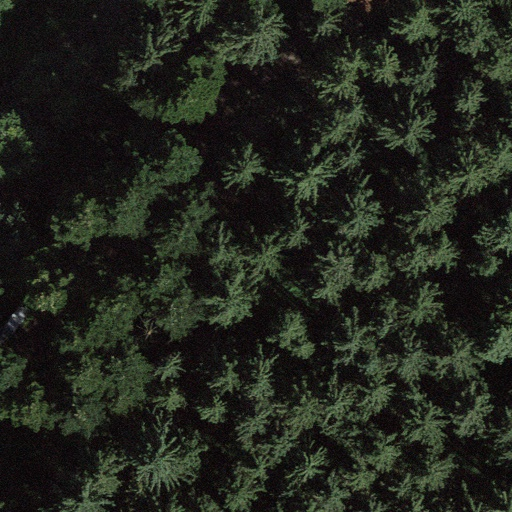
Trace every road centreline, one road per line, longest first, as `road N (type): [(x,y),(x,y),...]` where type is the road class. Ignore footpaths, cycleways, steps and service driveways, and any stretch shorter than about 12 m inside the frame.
road 1 (track): [(0,377),(292,25)]
road 2 (track): [(424,0),(359,30),(292,25),(201,0)]
